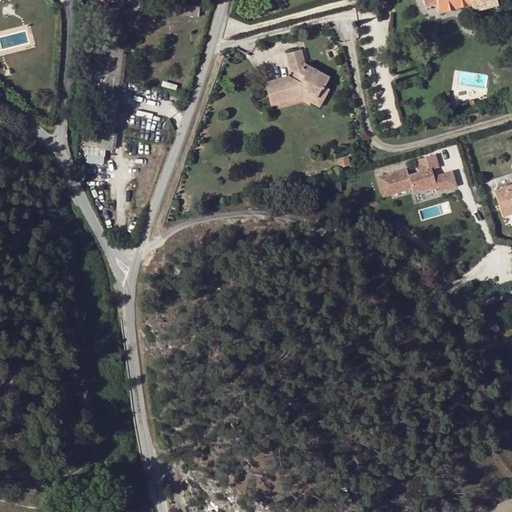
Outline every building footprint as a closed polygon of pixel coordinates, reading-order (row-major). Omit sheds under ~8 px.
[(458,7),(455,0),(436,0),(437,1),(425,5),(426,9),(436,6),(437,13),(440,12),(458,7)] [(455,0),(458,7),(471,3),(473,9),(474,11),(498,4),(497,0),(455,0)] [(159,13),(199,16),(200,6),(160,3),(159,13)] [(459,13),(473,9),(471,3),(458,7),(459,13)] [(459,13),(458,7),(440,12),(442,18),(459,13)] [(98,33),(85,147),(111,150),(125,37),(98,33)] [(265,83),(270,103),(306,93),(317,98),(324,85),(325,86),(330,77),(305,64),(301,50),(286,54),(290,68),(295,71),(305,76),(301,82),(292,77),(290,76),(265,83)] [(295,71),(292,77),(301,82),(305,76),(295,71)] [(270,103),(271,106),(302,98),(320,108),(330,89),(325,86),(324,85),(317,98),(306,93),(270,103)] [(456,106),(458,114),(476,110),(473,100),(467,102),(467,103),(456,106)] [(103,165),(105,154),(88,152),(86,163),(103,165)] [(404,169),(375,177),(379,192),(390,189),(391,194),(410,188),(411,192),(434,186),(436,191),(454,186),(450,171),(431,177),(429,169),(436,167),(433,154),(414,160),(418,172),(406,176),(404,169)] [(500,200),(497,201),(502,216),(511,213),(511,184),(496,189),(500,200)] [(511,511),(511,508),(507,499),(487,509),(488,511),(511,511)]
